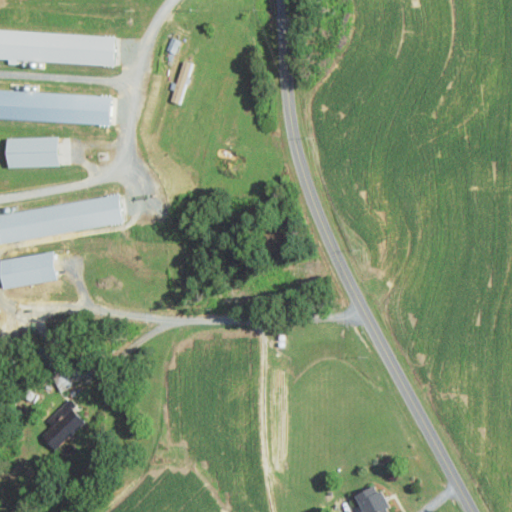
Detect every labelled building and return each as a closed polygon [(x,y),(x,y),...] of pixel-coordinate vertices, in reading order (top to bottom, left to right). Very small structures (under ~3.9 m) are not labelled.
[(118,35),(0,28),(0,58),(117,64),(118,35)] [(166,49),(175,53),(181,40),(172,36),(166,49)] [(170,101),(179,104),(192,63),(184,60),(170,101)] [(0,118),(112,123),(113,94),(0,89),(0,118)] [(60,166),(60,136),(8,137),(9,167),(60,166)] [(0,243),(125,227),(121,195),(0,211),(0,243)] [(61,281),(56,252),(3,259),(6,288),(61,281)] [(56,450),(87,421),(68,400),(53,414),(58,420),(42,435),(56,450)] [(357,495),(365,511),(364,511),(391,511),(379,485),(357,495)]
